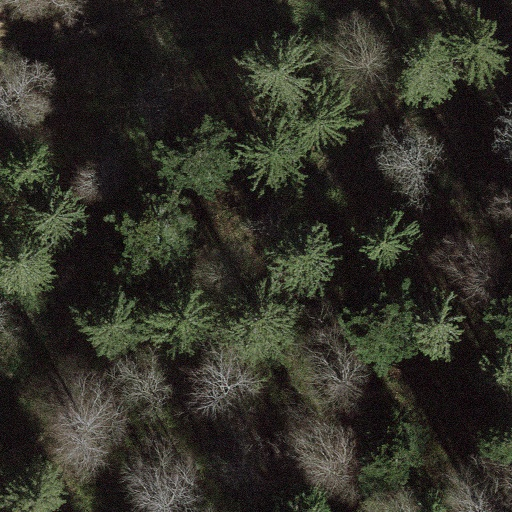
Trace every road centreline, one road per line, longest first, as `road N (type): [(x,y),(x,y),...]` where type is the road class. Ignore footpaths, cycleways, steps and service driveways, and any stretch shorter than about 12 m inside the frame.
road 1 (track): [(0,57),(56,36),(140,41),(189,30),(356,26),(511,2)]
road 2 (track): [(0,384),(78,278),(135,165),(140,41)]
